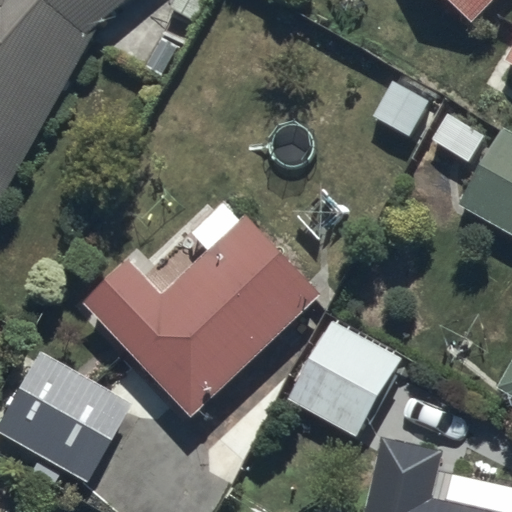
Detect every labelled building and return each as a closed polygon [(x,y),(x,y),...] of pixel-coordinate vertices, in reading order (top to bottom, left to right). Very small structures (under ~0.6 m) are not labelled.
[(0,0),(0,214),(99,27),(129,0),(0,0)] [(453,0),(473,19),(491,0),(453,0)] [(463,200),(511,227),(511,136),(503,131),(463,200)] [(88,300),(194,414),(325,293),(251,214),(167,292),(135,257),(88,300)] [(294,400),(364,432),(402,350),(332,318),(294,400)] [(0,416),(0,437),(86,483),(130,400),(35,350),(0,416)] [(370,511),(501,511),(433,498),(442,453),(387,436),(370,511)]
